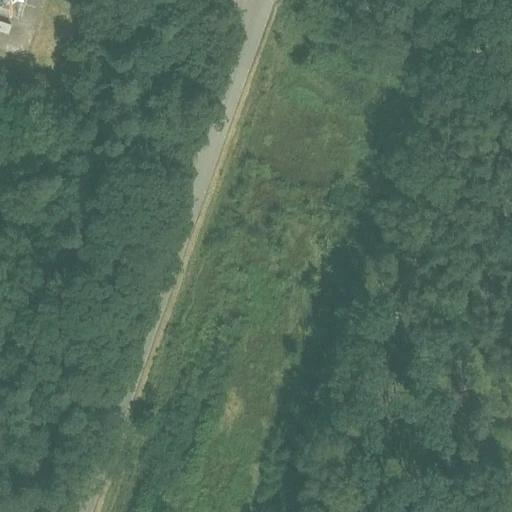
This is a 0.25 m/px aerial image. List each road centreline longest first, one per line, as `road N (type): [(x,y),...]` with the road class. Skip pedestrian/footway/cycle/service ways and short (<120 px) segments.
road 1 (unclassified): [(260,0),(81,511)]
road 2 (track): [(511,49),(424,33),(340,0)]
